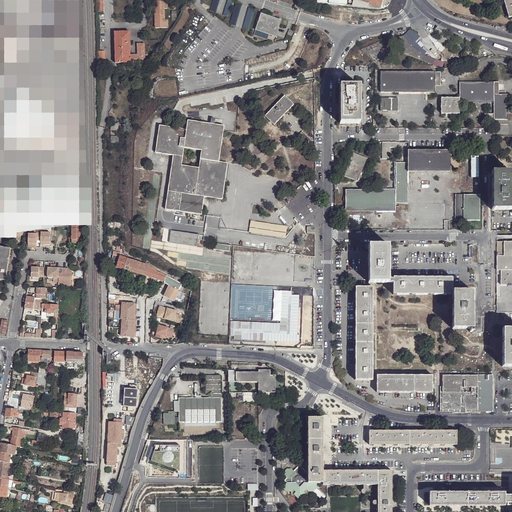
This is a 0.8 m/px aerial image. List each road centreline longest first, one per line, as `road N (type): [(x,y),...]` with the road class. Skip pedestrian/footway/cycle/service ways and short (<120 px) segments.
road 1 (residential): [(328,135),(488,137),(487,236)]
road 2 (residential): [(115,511),(147,404),(186,351)]
road 3 (residential): [(317,379),(390,415),(482,420)]
road 4 (residential): [(317,379),(307,398),(275,408),(268,419),(269,511)]
road 5 (residential): [(328,235),(487,236)]
road 6 (residential): [(408,511),(412,468),(480,462),(482,420)]
road 7 (residential): [(317,379),(326,360),(328,235)]
road 8 (residential): [(328,135),(336,51),(350,35),(385,25)]
road 9 (residential): [(186,351),(270,355),(317,379)]
